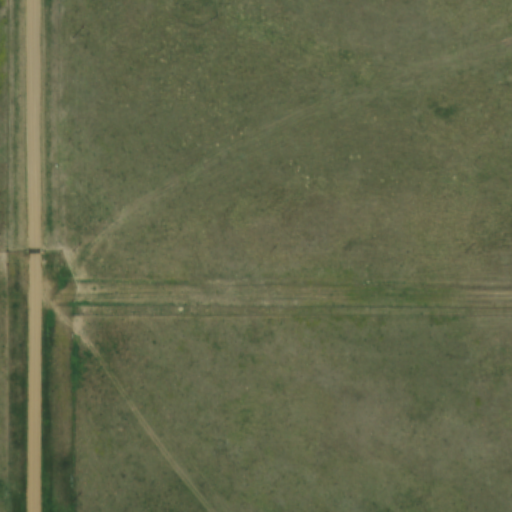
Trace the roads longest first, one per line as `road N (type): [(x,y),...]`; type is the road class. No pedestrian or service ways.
road 1 (residential): [(39,511),(38,0)]
road 2 (track): [(511,296),(39,295)]
